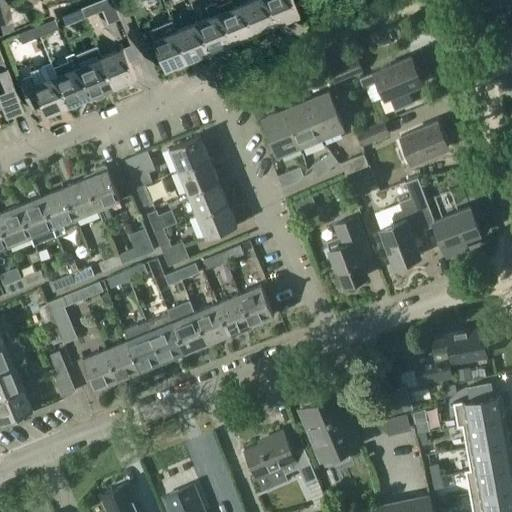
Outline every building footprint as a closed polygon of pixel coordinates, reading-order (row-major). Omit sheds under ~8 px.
[(0,0),(0,24),(11,22),(5,0),(0,0)] [(112,0),(102,0),(81,9),(85,18),(102,11),(108,24),(120,19),(112,0)] [(250,0),(242,3),(255,34),(277,25),(266,0),(250,0)] [(266,0),(277,25),(300,16),(293,0),(266,0)] [(231,1),(218,6),(233,43),(255,34),(242,3),(234,7),(231,1)] [(198,21),(210,52),(233,43),(218,6),(217,7),(216,3),(206,6),(210,16),(198,21)] [(84,19),(80,9),(62,17),(66,26),(84,19)] [(55,20),(36,27),(40,36),(58,29),(55,20)] [(170,22),(149,30),(153,40),(165,70),(188,61),(176,31),(177,30),(173,21),(170,22)] [(177,30),(176,31),(188,61),(210,52),(198,21),(177,30)] [(36,27),(18,35),(22,44),(40,36),(36,27)] [(375,38),(378,46),(390,41),(387,33),(375,38)] [(97,46),(74,56),(79,66),(78,66),(91,97),(92,96),(93,98),(96,100),(105,96),(106,93),(105,91),(113,88),(101,57),(97,46)] [(101,57),(113,88),(114,87),(115,90),(119,91),(127,87),(128,84),(128,82),(136,78),(123,48),(101,57)] [(68,62),(53,68),(54,70),(56,75),(69,106),(91,97),(78,66),(79,66),(74,56),(73,53),(66,56),(68,62)] [(360,77),(364,86),(378,80),(385,97),(389,95),(395,110),(415,102),(408,87),(422,82),(420,78),(424,77),(419,66),(416,68),(411,56),(374,71),(360,77)] [(357,58),(330,69),(335,82),(363,70),(357,58)] [(7,70),(0,73),(0,79),(5,92),(14,89),(7,70)] [(31,77),(19,82),(31,110),(42,105),(46,115),(69,106),(56,75),(34,84),(31,77)] [(5,93),(0,94),(0,102),(5,114),(7,119),(24,112),(22,107),(14,89),(5,92),(5,93)] [(329,90),(307,99),(321,136),(344,127),(329,90)] [(285,108),(300,145),(321,136),(307,99),(285,108)] [(285,108),(263,117),(277,154),(300,145),(285,108)] [(438,120),(401,135),(412,161),(449,146),(438,120)] [(357,132),(362,145),(390,133),(384,121),(357,132)] [(179,169),(210,157),(200,134),(170,147),(179,169)] [(331,152),(312,166),(319,175),(338,161),(331,152)] [(364,153),(342,163),(346,173),(368,164),(364,153)] [(210,157),(179,169),(188,192),(219,179),(210,157)] [(138,158),(127,163),(129,168),(137,187),(146,183),(153,180),(149,171),(145,173),(138,158)] [(93,172),(85,176),(85,177),(98,208),(103,220),(113,216),(108,203),(121,198),(108,168),(108,167),(105,165),(94,169),(93,172)] [(300,166),(278,175),(282,186),(297,180),(303,174),(300,166)] [(85,177),(63,186),(76,217),(97,208),(103,220),(98,208),(85,177)] [(418,177),(405,182),(411,196),(423,228),(425,234),(426,234),(424,228),(434,224),(446,255),(462,249),(458,240),(466,237),(480,232),(470,206),(434,220),(418,177)] [(219,179),(188,192),(197,214),(228,201),(219,179)] [(146,183),(137,187),(144,205),(153,201),(146,183)] [(63,186),(41,195),(54,226),(53,226),(57,235),(64,232),(60,223),(76,217),(63,186)] [(41,195),(19,205),(31,235),(35,244),(57,235),(53,226),(54,226),(41,195)] [(393,222),(380,227),(394,265),(420,255),(414,239),(425,234),(423,228),(411,196),(398,201),(399,203),(401,208),(393,211),(391,216),(393,222)] [(228,201),(197,214),(207,236),(237,224),(228,201)] [(0,212),(0,222),(9,244),(31,235),(19,205),(0,212)] [(157,209),(148,213),(155,231),(164,227),(159,215),(157,209)] [(339,236),(330,239),(327,240),(330,248),(344,284),(368,275),(358,249),(369,245),(357,215),(335,224),(339,236)] [(0,247),(9,244),(0,222),(0,247)] [(117,254),(121,263),(155,249),(145,227),(130,233),(135,247),(117,254)] [(172,245),(164,227),(155,231),(169,265),(190,256),(183,240),(172,245)] [(240,243),(222,251),(226,260),(244,253),(240,243)] [(222,251),(204,259),(207,268),(226,260),(222,251)] [(117,254),(99,261),(103,271),(121,263),(117,254)] [(126,270),(130,279),(148,271),(144,262),(126,270)] [(196,262),(178,269),(181,278),(200,271),(196,262)] [(73,272),(76,281),(95,274),(91,265),(73,272)] [(23,276),(26,286),(45,278),(41,269),(23,276)] [(178,269),(166,274),(169,283),(181,278),(178,269)] [(126,270),(108,277),(112,286),(130,279),(126,270)] [(54,291),(76,281),(73,272),(51,281),(54,291)] [(23,276),(4,284),(8,293),(26,286),(23,276)] [(100,280),(82,288),(85,297),(104,290),(100,280)] [(262,283),(239,293),(252,323),(274,314),(262,283)] [(85,297),(82,288),(63,295),(67,305),(85,297)] [(230,332),(252,323),(239,293),(217,302),(230,332)] [(217,302),(195,311),(207,342),(230,332),(217,302)] [(48,303),(39,306),(46,325),(55,321),(48,303)] [(160,313),(146,319),(150,329),(163,360),(185,351),(172,320),(173,320),(169,311),(160,315),(160,313)] [(173,320),(172,320),(185,351),(207,342),(195,311),(173,320)] [(0,314),(0,343),(6,342),(18,337),(17,335),(10,338),(6,328),(1,331),(0,326),(0,317),(1,317),(0,314)] [(137,322),(124,328),(128,338),(141,369),(163,360),(150,329),(146,319),(146,321),(138,324),(137,322)] [(55,321),(46,325),(54,342),(63,339),(55,321)] [(436,348),(413,352),(419,383),(453,377),(450,360),(486,353),(486,350),(490,350),(487,338),(483,339),(481,326),(433,335),(436,348)] [(6,342),(0,343),(0,369),(15,364),(27,359),(18,337),(6,342)] [(128,338),(106,347),(119,378),(141,369),(128,338)] [(106,347),(83,357),(96,387),(119,378),(106,347)] [(60,350),(50,354),(58,372),(67,368),(60,350)] [(0,395),(24,385),(15,364),(0,369),(0,395)] [(67,368),(58,372),(54,373),(63,395),(76,390),(67,368)] [(457,425),(505,417),(501,393),(494,394),(491,382),(467,386),(470,399),(453,402),(457,425)] [(456,384),(444,386),(445,394),(457,392),(456,384)] [(24,385),(0,395),(0,413),(3,421),(33,408),(24,385)] [(385,394),(375,397),(381,417),(400,411),(394,391),(385,394)] [(333,396),(302,410),(322,458),(323,458),(325,465),(332,462),(336,464),(349,458),(350,455),(347,447),(358,442),(349,421),(344,423),(333,396)] [(385,419),(389,435),(411,429),(407,413),(385,419)] [(505,417),(457,425),(458,426),(462,425),(466,447),(509,439),(505,417)] [(270,437),(245,448),(256,474),(257,477),(282,466),(285,472),(299,467),(305,482),(306,481),(316,477),(317,477),(304,447),(293,452),(283,428),(269,434),(270,437)] [(417,432),(420,444),(428,442),(425,431),(417,432)] [(465,470),(511,461),(511,456),(509,439),(466,447),(470,468),(465,469),(465,470)] [(511,461),(465,470),(470,492),(511,484),(511,461)] [(433,476),(441,474),(438,463),(430,464),(433,476)] [(443,486),(441,474),(433,476),(435,488),(443,486)] [(139,511),(127,482),(101,493),(109,511),(139,511)] [(206,511),(194,482),(165,494),(172,511),(206,511)] [(511,484),(470,492),(473,511),(487,511),(511,507),(511,484)] [(433,511),(429,495),(429,494),(353,511),(433,511)]
